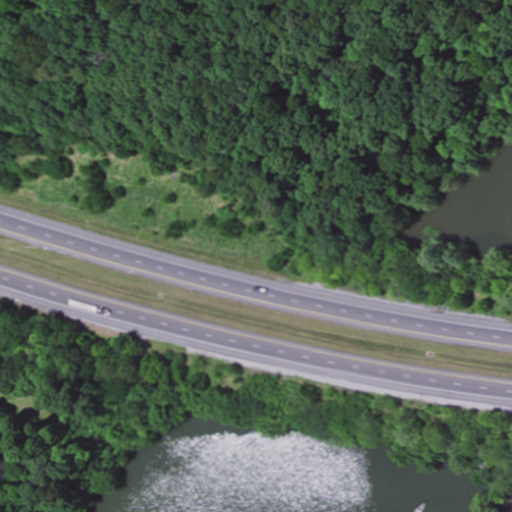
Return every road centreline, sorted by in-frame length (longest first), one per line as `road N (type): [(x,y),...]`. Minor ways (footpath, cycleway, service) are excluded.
road 1 (motorway): [(511,337),(236,288),(0,227)]
road 2 (motorway): [(0,285),(224,341),(511,392)]
